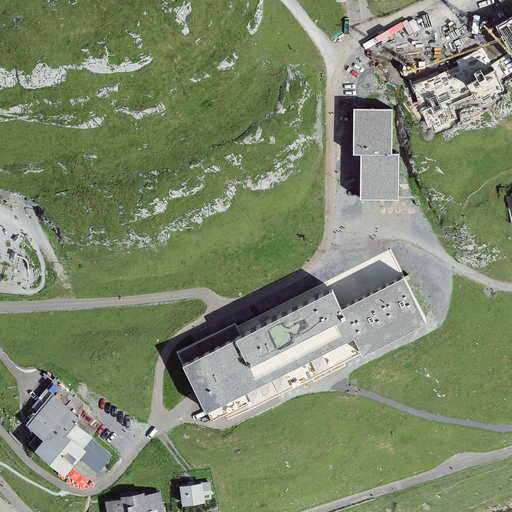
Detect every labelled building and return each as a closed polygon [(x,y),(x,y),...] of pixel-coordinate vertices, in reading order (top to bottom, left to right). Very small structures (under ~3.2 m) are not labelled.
[(511,18),(509,21),(498,27),(511,50),(511,51),(511,18)] [(422,81),(412,84),(421,111),(428,127),(432,125),(435,132),(450,126),(448,122),(457,119),(452,105),(472,96),(475,101),(480,99),(483,106),(497,98),(496,95),(504,91),(496,72),(482,47),(469,54),(456,60),(459,68),(440,76),(439,73),(422,81)] [(361,155),(361,200),(399,200),(399,155),(390,155),(391,112),(355,111),(355,155),(361,155)] [(0,262),(16,266),(28,215),(0,208),(0,262)] [(426,321),(404,275),(340,306),(331,288),(240,333),(234,322),(213,333),(176,351),(189,375),(211,421),(248,403),(250,408),(363,352),(426,321)] [(70,392),(56,380),(47,391),(52,396),(28,424),(38,432),(30,442),(49,459),(52,456),(65,468),(71,461),(85,474),(97,470),(109,455),(89,437),(95,431),(100,424),(85,411),(88,408),(70,392)] [(208,482),(182,485),(184,501),(204,499),(203,492),(210,491),(208,482)] [(159,511),(156,493),(109,501),(111,511),(159,511)]
